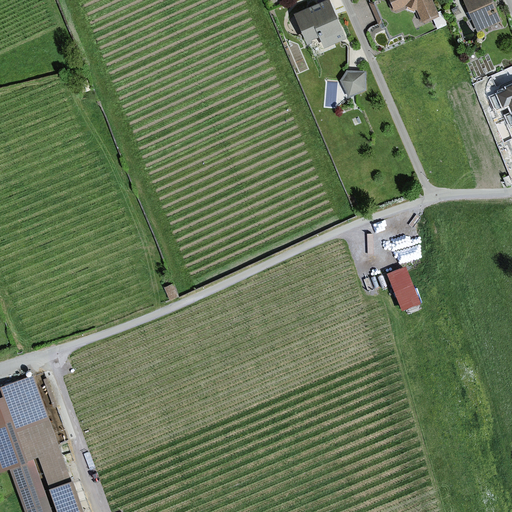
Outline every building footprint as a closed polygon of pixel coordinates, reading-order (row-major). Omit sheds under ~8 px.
[(330,0),(325,0),(294,13),(308,45),(312,43),(312,39),(320,36),(325,47),(347,38),(330,0)] [(433,0),(387,0),(392,10),(397,12),(406,8),(417,12),(420,21),(424,23),(440,16),(433,0)] [(463,0),(478,32),(502,21),(493,0),(463,0)] [(367,71),(347,70),(341,79),(349,98),(366,90),(367,71)] [(511,89),(495,97),(511,135),(511,89)] [(508,176),(503,178),(507,187),(511,185),(508,176)] [(173,284),(164,288),(169,302),(179,298),(173,284)] [(82,511),(33,377),(2,388),(5,397),(15,424),(29,461),(33,460),(38,458),(58,511),(82,511)] [(0,398),(0,428),(15,424),(5,397),(0,398)] [(15,424),(0,428),(0,472),(11,469),(26,511),(52,511),(33,460),(29,461),(15,424)]
